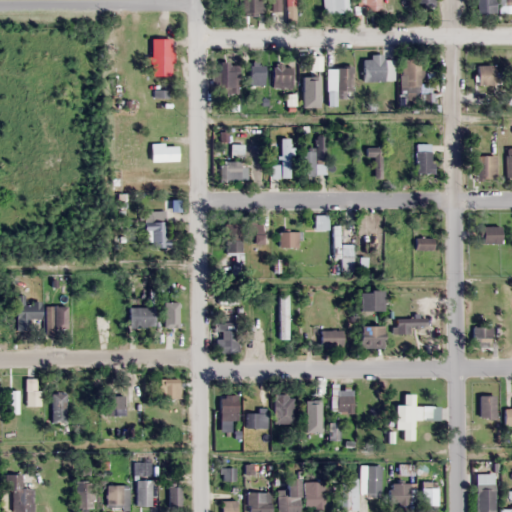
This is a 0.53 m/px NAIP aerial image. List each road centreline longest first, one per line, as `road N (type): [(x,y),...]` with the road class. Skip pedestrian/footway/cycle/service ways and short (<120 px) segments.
road 1 (residential): [(458,511),(452,0)]
road 2 (residential): [(199,511),(197,42)]
road 3 (residential): [(197,42),(511,37)]
road 4 (residential): [(511,200),(197,200)]
road 5 (residential): [(511,370),(198,373)]
road 6 (residential): [(198,359),(0,360)]
road 7 (residential): [(189,5),(0,6)]
